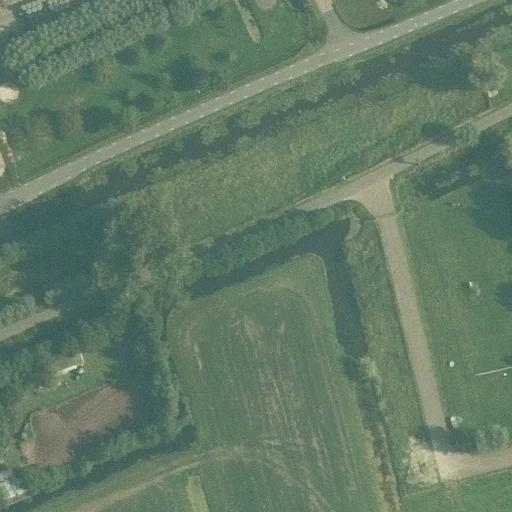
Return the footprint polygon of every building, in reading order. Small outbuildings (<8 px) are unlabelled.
[(133,326),(125,328),(130,341),(138,339),(133,326)] [(53,378),(75,370),(70,358),(48,366),(53,378)] [(44,380),(33,383),(36,393),(47,389),(44,380)] [(0,404),(14,399),(11,391),(8,392),(5,384),(0,386),(0,404)] [(25,384),(15,387),(17,396),(27,393),(25,384)] [(9,424),(0,445),(0,450),(5,453),(16,426),(9,424)] [(27,486),(48,478),(44,467),(23,475),(27,486)] [(0,498),(1,498),(3,503),(29,493),(26,487),(19,470),(0,477),(0,498)]
